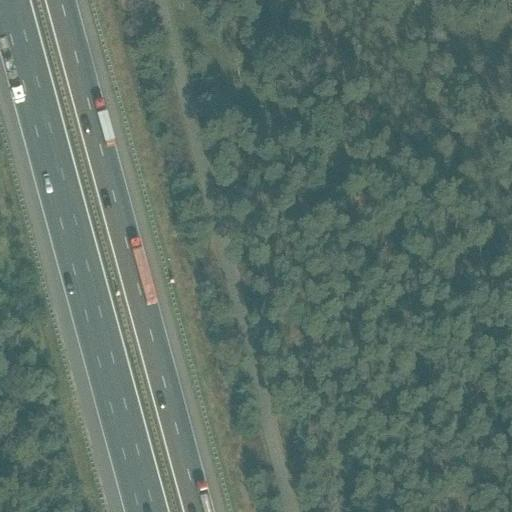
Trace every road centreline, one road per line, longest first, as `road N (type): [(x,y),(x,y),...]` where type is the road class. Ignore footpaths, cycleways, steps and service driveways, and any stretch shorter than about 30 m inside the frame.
road 1 (motorway): [(198,511),(59,0)]
road 2 (motorway): [(8,0),(146,511)]
road 3 (track): [(511,239),(367,0)]
